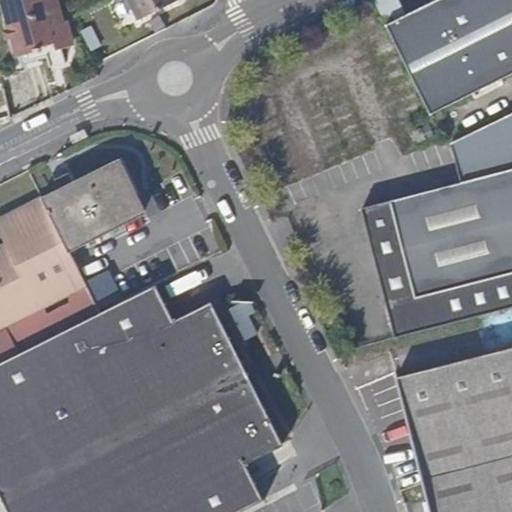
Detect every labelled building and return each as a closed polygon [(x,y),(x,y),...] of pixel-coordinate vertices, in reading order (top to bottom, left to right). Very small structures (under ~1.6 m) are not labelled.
[(60,19),(55,0),(4,0),(18,54),(41,48),(37,33),(54,28),(58,43),(71,40),(66,18),(60,19)] [(129,0),(136,13),(161,0),(129,0)] [(511,0),(427,0),(380,23),(426,115),(511,71),(511,0)] [(81,30),(89,50),(100,45),(92,25),(81,30)] [(511,127),(447,146),(457,183),(511,167),(511,127)] [(39,199),(66,251),(142,213),(117,160),(39,199)] [(511,167),(457,183),(355,211),(390,340),(511,308),(511,167)] [(97,313),(89,297),(66,251),(39,199),(38,197),(0,215),(0,238),(2,243),(0,243),(0,361),(15,354),(97,313)] [(116,303),(97,313),(15,354),(0,361),(0,499),(6,511),(236,511),(257,501),(240,466),(279,447),(274,437),(206,304),(169,322),(150,286),(116,303)] [(234,301),(235,335),(255,335),(255,301),(234,301)] [(430,508),(430,511),(511,511),(511,347),(468,361),(394,380),(408,433),(430,508)]
